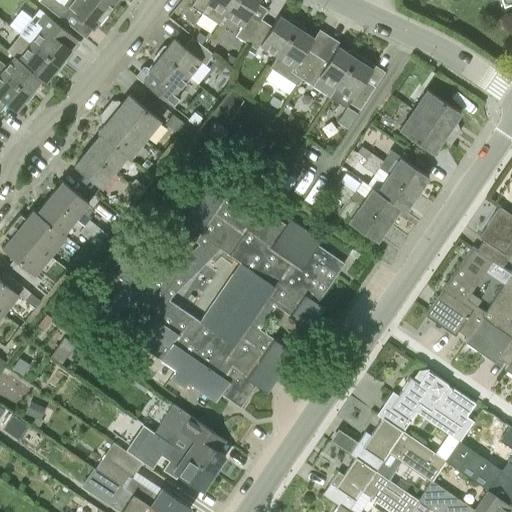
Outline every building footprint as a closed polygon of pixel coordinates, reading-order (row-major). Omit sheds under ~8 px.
[(92,29),(105,12),(89,0),(38,0),(62,19),(68,11),(89,27),(89,26),(92,29)] [(89,0),(105,12),(115,0),(89,0)] [(194,0),(191,5),(219,23),(224,15),(225,15),(234,0),(194,0)] [(235,35),(245,42),(261,19),(267,9),(258,2),(259,0),(234,0),(225,15),(241,25),(235,35)] [(20,33),(19,34),(61,68),(64,64),(62,62),(65,58),(64,57),(70,48),(55,36),(63,27),(38,8),(18,33),(20,33)] [(263,44),(277,54),(298,22),(294,20),(293,22),(288,19),(287,21),(278,15),(271,26),(261,19),(245,42),(258,51),(263,44)] [(298,83),(302,78),(301,78),(319,50),(310,43),(313,38),(304,32),(305,30),(301,27),(302,25),(298,22),(277,54),(271,65),(298,83)] [(58,71),(61,68),(19,34),(7,49),(15,56),(14,57),(41,78),(44,81),(51,73),(52,74),(56,70),(58,71)] [(209,38),(204,34),(199,41),(204,45),(209,38)] [(213,55),(192,37),(184,46),(174,38),(168,47),(166,45),(163,49),(161,48),(157,51),(188,76),(200,61),(205,65),(213,55)] [(323,45),(319,50),(301,78),(302,78),(312,85),(329,96),(336,85),(357,53),(353,51),(351,53),(347,50),(346,52),(337,46),(333,51),(323,45)] [(256,50),(250,46),(245,55),(251,58),(256,50)] [(175,91),(188,76),(157,51),(154,55),(156,57),(153,61),(155,62),(148,69),(145,67),(137,77),(171,106),(180,95),(175,91)] [(358,107),(372,86),(364,81),(372,69),(363,62),(364,61),(359,58),(361,56),(357,53),(336,85),(352,96),(348,101),(358,107)] [(236,58),(230,54),(226,60),(232,64),(236,58)] [(0,61),(0,70),(31,97),(35,93),(33,91),(36,87),(34,86),(41,78),(14,57),(6,66),(0,61)] [(29,100),(31,97),(0,70),(0,98),(15,110),(22,102),(23,103),(27,99),(29,100)] [(460,112),(427,89),(399,130),(432,153),(439,143),(442,146),(447,145),(449,146),(460,130),(459,129),(458,124),(454,121),(460,112)] [(112,99),(105,107),(144,139),(160,120),(129,94),(121,103),(118,100),(113,100),(112,99)] [(276,96),(270,106),(277,111),(283,101),(276,96)] [(357,111),(347,104),(338,118),(348,125),(357,111)] [(126,155),(129,158),(144,139),(105,107),(99,114),(101,115),(101,120),(105,123),(97,132),(99,134),(100,133),(126,155)] [(188,118),(195,124),(201,117),(194,111),(188,118)] [(181,122),(172,114),(164,123),(174,131),(181,122)] [(215,122),(207,134),(222,143),(230,132),(215,122)] [(99,134),(87,149),(113,171),(126,155),(100,133),(99,134)] [(366,158),(370,152),(361,145),(357,152),(366,158)] [(100,187),(113,171),(87,149),(74,165),(100,187)] [(389,173),(388,174),(416,193),(428,176),(400,157),(390,150),(383,160),(370,152),(366,158),(379,166),(389,173)] [(379,166),(366,158),(362,164),(374,173),(379,166)] [(344,262),(317,244),(321,239),(289,217),(286,223),(241,193),(245,187),(208,162),(198,177),(206,183),(197,196),(188,191),(177,207),(185,213),(176,227),(199,243),(173,267),(124,234),(103,264),(111,270),(91,299),(136,330),(130,338),(175,369),(169,377),(185,388),(188,383),(215,401),(220,393),(240,407),(256,384),(267,393),(268,392),(259,386),(263,381),(266,383),(271,375),(268,373),(271,368),(280,374),(295,353),(260,328),(271,313),(276,305),(311,329),(326,308),(317,303),(344,262)] [(388,174),(377,191),(377,192),(399,207),(404,211),(416,193),(388,174)] [(329,184),(337,189),(342,182),(334,176),(329,184)] [(130,184),(142,193),(147,187),(135,178),(130,184)] [(62,180),(49,196),(75,218),(88,201),(62,180)] [(362,181),(355,191),(342,182),(337,189),(359,204),(388,224),(399,207),(377,192),(377,191),(371,187),(362,181)] [(142,193),(130,184),(125,190),(137,199),(142,193)] [(338,213),(348,221),(376,241),(388,224),(359,204),(337,189),(333,195),(345,203),(338,213)] [(41,205),(36,211),(36,212),(62,233),(63,233),(67,227),(75,218),(49,196),(41,205)] [(511,215),(499,206),(481,233),(482,233),(487,236),(477,250),(491,259),(493,260),(501,267),(511,251),(511,215)] [(33,209),(27,215),(26,218),(19,213),(11,223),(49,255),(50,254),(60,242),(65,235),(63,233),(62,233),(36,212),(36,211),(33,209)] [(96,235),(101,229),(89,219),(84,225),(96,235)] [(14,258),(41,279),(44,276),(57,260),(50,254),(49,255),(11,223),(2,234),(8,239),(1,247),(14,258)] [(96,235),(84,225),(79,232),(91,241),(96,235)] [(96,235),(104,241),(108,235),(101,229),(96,235)] [(472,246),(425,314),(451,332),(455,327),(468,336),(484,311),(467,299),(493,260),(491,259),(477,250),(472,246)] [(9,264),(35,286),(41,279),(14,258),(9,264)] [(0,278),(18,293),(24,299),(30,292),(4,271),(0,275),(0,278)] [(511,274),(484,311),(468,336),(464,342),(491,360),(495,354),(508,363),(511,357),(511,330),(504,325),(511,312),(511,274)] [(41,279),(35,286),(45,294),(50,287),(53,283),(44,276),(41,279)] [(0,310),(3,313),(18,293),(0,278),(0,310)] [(40,301),(30,292),(24,299),(35,307),(40,301)] [(43,331),(53,320),(46,314),(36,326),(43,331)] [(17,357),(10,368),(21,375),(28,364),(17,357)] [(459,441),(473,420),(464,414),(473,401),(451,387),(451,388),(445,384),(445,383),(425,369),(417,372),(420,380),(418,383),(410,377),(398,395),(392,391),(376,414),(382,418),(402,431),(416,411),(448,432),(434,453),(445,460),(459,441)] [(45,407),(30,400),(25,412),(35,416),(40,419),(45,407)] [(167,441),(213,472),(225,455),(216,449),(223,438),(173,403),(154,431),(168,441),(167,441)] [(15,413),(6,426),(20,435),(29,422),(15,413)] [(42,420),(40,419),(35,416),(32,424),(39,427),(42,420)] [(431,480),(445,460),(434,453),(402,431),(382,418),(370,434),(365,431),(349,454),(355,457),(388,479),(401,459),(431,480)] [(150,428),(135,450),(153,463),(160,451),(171,458),(163,469),(175,477),(177,474),(201,490),(213,472),(167,441),(168,441),(154,431),(150,428)] [(511,444),(510,447),(511,447),(511,455),(502,471),(459,441),(445,460),(488,490),(508,503),(511,496),(511,444)] [(95,468),(103,473),(161,511),(186,511),(190,506),(163,488),(159,494),(132,476),(142,461),(132,454),(120,446),(113,442),(95,468)] [(151,467),(153,463),(135,450),(132,454),(142,461),(151,467)] [(396,511),(410,511),(418,500),(388,479),(355,457),(343,474),(338,471),(322,493),(338,504),(347,510),(362,489),(396,511)] [(123,511),(161,511),(103,473),(95,483),(125,503),(121,510),(123,511)] [(511,505),(508,503),(488,490),(474,511),(431,482),(418,500),(429,507),(436,511),(509,511),(511,508),(511,505)] [(426,511),(429,507),(418,500),(410,511),(426,511)]
